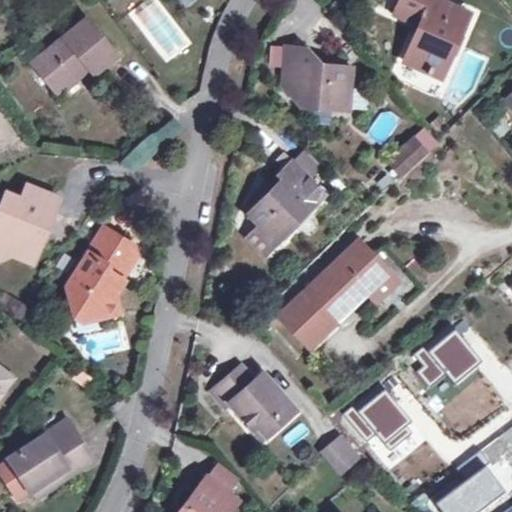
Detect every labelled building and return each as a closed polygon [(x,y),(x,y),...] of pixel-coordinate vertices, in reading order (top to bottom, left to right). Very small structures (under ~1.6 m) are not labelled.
[(400,0),(395,13),(420,24),(404,61),(441,77),(468,13),(437,0),(400,0)] [(116,55),(85,18),(32,63),(56,91),(87,66),(90,69),(93,73),(116,55)] [(284,47),(283,64),(300,48),(284,47)] [(346,109),(349,68),(320,65),(304,48),(300,48),(283,64),(282,82),(297,99),(325,101),(325,108),(346,109)] [(58,96),(90,69),(87,66),(56,91),(58,96)] [(297,106),(325,108),(325,101),(297,99),(297,106)] [(440,134),(448,126),(438,116),(430,124),(440,134)] [(398,152),(411,167),(427,151),(414,137),(398,152)] [(388,161),(402,176),(411,167),(398,152),(388,161)] [(276,240),(322,194),(290,163),(278,175),(282,179),(249,213),(260,223),(276,240)] [(26,184),(20,199),(52,212),(58,198),(26,184)] [(20,199),(5,192),(0,204),(0,258),(12,253),(19,250),(22,244),(36,251),(52,212),(20,199)] [(263,251),(276,240),(260,223),(247,235),(263,251)] [(127,243),(102,227),(69,279),(73,290),(69,296),(74,316),(93,310),(100,315),(114,311),(111,297),(122,280),(119,279),(114,275),(120,267),(115,264),(124,249),(127,243)] [(356,240),(279,315),(308,346),(366,290),(386,271),(356,240)] [(32,262),(36,251),(22,244),(19,250),(12,253),(32,262)] [(134,256),(124,249),(115,264),(120,267),(114,275),(119,279),(134,256)] [(394,280),(386,271),(366,290),(375,299),(394,280)] [(473,352),(449,323),(412,355),(421,366),(414,372),(428,388),(444,374),(455,387),(478,369),(475,365),(468,356),(473,352)] [(473,352),(468,356),(475,365),(480,360),(473,352)] [(240,366),(211,391),(225,406),(230,403),(253,429),(257,424),(266,435),(293,410),(261,373),(253,380),(240,366)] [(0,369),(0,392),(11,378),(0,369)] [(402,412),(378,383),(340,415),(364,443),(374,435),(388,452),(410,433),(404,425),(397,417),(402,412)] [(404,425),(409,421),(402,412),(397,417),(404,425)] [(73,433),(66,422),(9,458),(29,489),(33,487),(65,466),(71,473),(92,459),(76,432),(73,433)] [(338,439),(323,452),(340,471),(356,459),(338,439)] [(38,495),(71,473),(65,466),(33,487),(38,495)] [(215,467),(207,478),(225,491),(233,480),(215,467)] [(207,478),(204,476),(184,503),(186,504),(180,511),(227,511),(236,500),(225,491),(207,478)]
